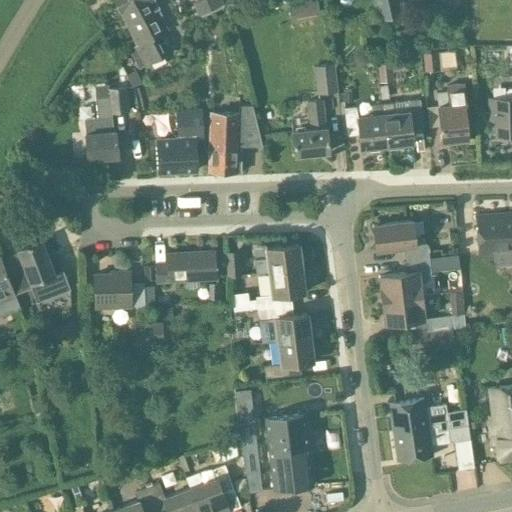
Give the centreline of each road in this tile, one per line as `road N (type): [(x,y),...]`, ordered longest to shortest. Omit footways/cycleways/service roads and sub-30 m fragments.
road 1 (residential): [(341,217),(380,511)]
road 2 (residential): [(84,192),(87,227),(341,217)]
road 3 (residential): [(353,197),(324,186),(84,192)]
road 4 (residential): [(353,197),(511,187)]
